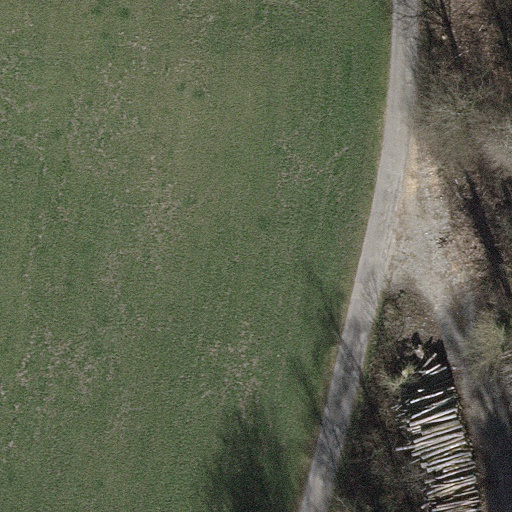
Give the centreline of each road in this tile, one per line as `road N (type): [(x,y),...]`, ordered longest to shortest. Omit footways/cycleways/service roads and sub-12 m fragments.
road 1 (track): [(316,511),(410,122),(411,0)]
road 2 (track): [(379,257),(413,263),(452,304),(506,511)]
